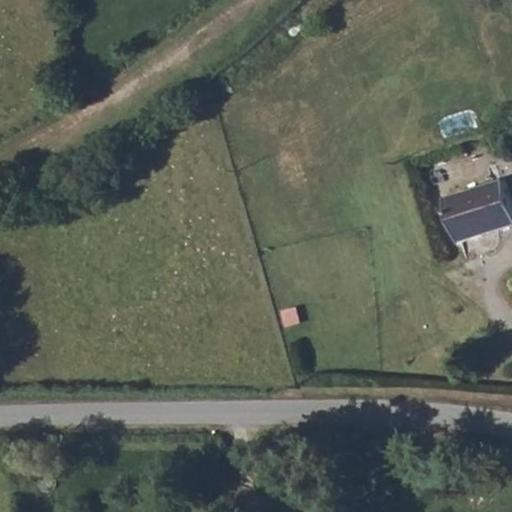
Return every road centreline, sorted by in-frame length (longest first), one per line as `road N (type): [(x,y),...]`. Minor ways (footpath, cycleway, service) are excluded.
road 1 (tertiary): [(511,428),(336,418),(0,422)]
road 2 (track): [(0,170),(120,104),(260,0)]
